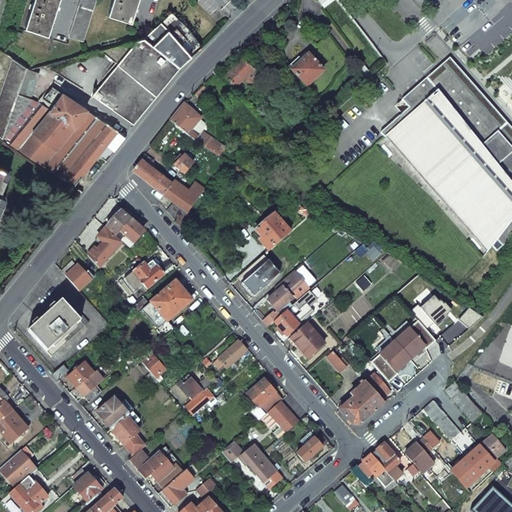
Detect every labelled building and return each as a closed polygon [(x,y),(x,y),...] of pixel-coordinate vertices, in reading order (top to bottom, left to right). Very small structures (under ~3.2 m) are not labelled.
[(48,35),(58,0),(33,0),(25,27),(48,35)] [(83,42),(96,0),(80,0),(69,38),(83,42)] [(137,0),(111,0),(107,14),(130,22),(137,0)] [(161,52),(179,67),(190,56),(201,46),(188,27),(171,11),(144,38),(161,52)] [(161,52),(144,38),(100,50),(118,63),(91,96),(133,123),(156,95),(179,67),(161,52)] [(301,61),(297,65),(296,64),(290,69),(307,87),(323,71),(313,62),(314,61),(314,59),(310,55),(307,55),(304,58),(301,61)] [(297,65),(301,61),(298,57),(288,67),(290,69),(296,64),(297,65)] [(25,67),(12,58),(0,93),(0,137),(11,144),(37,106),(30,101),(31,101),(17,92),(25,67)] [(511,129),(449,58),(439,67),(441,68),(444,65),(511,142),(511,129)] [(233,68),(224,76),(234,88),(243,79),(253,70),(243,60),(233,68)] [(361,64),(354,69),(364,82),(371,76),(361,64)] [(511,142),(444,65),(441,68),(439,67),(427,77),(401,100),(408,108),(401,114),(380,133),(383,136),(384,138),(385,137),(444,203),(449,198),(492,247),(496,251),(511,237),(511,142)] [(253,70),(243,79),(246,82),(253,83),(261,76),(254,69),(253,70)] [(209,93),(202,86),(194,94),(201,101),(209,93)] [(40,104),(74,127),(85,110),(52,87),(40,104)] [(74,127),(40,104),(37,106),(11,144),(74,186),(86,171),(98,156),(98,155),(106,144),(109,140),(118,147),(126,137),(85,110),(74,127)] [(192,111),(184,104),(169,121),(187,134),(190,131),(201,118),(192,111)] [(190,131),(187,134),(195,141),(198,137),(190,131)] [(225,149),(201,132),(198,137),(195,141),(219,156),(225,149)] [(486,253),(492,247),(449,198),(444,203),(385,137),(384,138),(486,253)] [(118,147),(109,140),(106,144),(115,151),(118,147)] [(115,151),(106,144),(98,155),(98,156),(106,162),(110,157),(115,151)] [(144,154),(139,160),(141,161),(151,169),(156,163),(144,154)] [(184,175),(193,164),(183,155),(178,160),(174,165),(184,175)] [(171,185),(151,169),(141,161),(132,172),(162,196),(171,185)] [(189,192),(174,181),(171,185),(162,196),(173,203),(186,214),(187,212),(204,189),(195,183),(189,192)] [(173,203),(167,211),(178,225),(184,231),(193,217),(187,212),(186,214),(173,203)] [(303,208),(299,214),(307,219),(312,214),(303,208)] [(110,222),(107,227),(116,235),(119,231),(133,242),(143,231),(121,211),(117,216),(110,222)] [(274,213),(255,229),(264,240),(261,242),(269,251),(290,232),(274,213)] [(114,214),(108,220),(110,222),(117,216),(114,214)] [(94,247),(87,254),(99,267),(120,243),(105,229),(101,234),(97,238),(103,243),(100,246),(97,250),(94,247)] [(71,261),(60,271),(62,272),(65,276),(76,266),(71,261)] [(143,264),(132,272),(142,284),(146,289),(163,275),(152,261),(145,267),(143,264)] [(268,261),(242,283),(253,296),(279,274),(268,261)] [(76,266),(65,276),(78,291),(87,284),(90,281),(84,276),(80,271),(76,266)] [(288,295),(303,282),(294,271),(274,288),(278,292),(268,301),(277,311),(287,302),(291,299),(288,295)] [(88,272),(84,276),(90,281),(93,278),(88,272)] [(132,272),(123,280),(133,291),(142,284),(132,272)] [(364,277),(357,283),(363,291),(371,284),(364,277)] [(175,282),(148,304),(165,323),(167,322),(191,301),(175,282)] [(309,291),(291,306),(286,311),(298,325),(301,323),(300,320),(304,317),(306,319),(313,313),(309,308),(317,301),(309,291)] [(417,321),(425,329),(433,323),(434,324),(451,310),(445,302),(443,303),(440,299),(438,301),(433,295),(411,313),(417,321)] [(80,322),(46,352),(51,357),(88,323),(65,297),(61,301),(80,322)] [(143,298),(133,307),(138,312),(141,310),(148,304),(143,298)] [(44,316),(27,331),(46,352),(80,322),(61,301),(44,316)] [(287,302),(277,311),(281,315),(286,311),(291,306),(287,302)] [(148,304),(141,310),(157,330),(165,323),(148,304)] [(469,308),(458,319),(469,329),(483,317),(469,308)] [(267,328),(274,322),(281,315),(277,311),(273,314),(273,313),(262,322),(267,328)] [(281,315),(274,322),(278,326),(275,328),(279,333),(282,331),(286,336),(298,325),(286,311),(281,315)] [(417,321),(393,341),(409,359),(424,347),(425,349),(435,341),(425,329),(417,321)] [(157,330),(156,330),(163,338),(174,329),(167,322),(165,323),(157,330)] [(289,338),(307,359),(324,345),(306,324),(289,338)] [(393,341),(370,362),(388,383),(397,375),(395,372),(409,359),(393,341)] [(238,342),(218,359),(223,365),(226,368),(246,351),(238,342)] [(333,353),(327,358),(340,372),(346,367),(333,353)] [(151,355),(142,363),(155,378),(159,374),(165,370),(151,355)] [(218,359),(213,364),(218,370),(223,365),(218,359)] [(85,363),(67,378),(76,387),(93,372),(85,363)] [(63,365),(53,375),(58,380),(68,371),(63,365)] [(84,397),(97,385),(102,382),(104,380),(97,371),(94,373),(93,372),(76,387),(73,391),(77,396),(81,393),(84,397)] [(360,371),(357,373),(365,382),(367,380),(360,371)] [(159,374),(155,378),(159,383),(164,379),(159,374)] [(187,375),(171,389),(182,402),(188,397),(191,400),(202,391),(187,375)] [(367,385),(380,400),(389,392),(392,389),(384,379),(380,383),(373,375),(367,380),(365,382),(364,383),(367,385)] [(263,379),(254,387),(266,400),(275,393),(263,379)] [(454,382),(444,391),(472,423),(481,414),(454,382)] [(89,402),(101,392),(102,391),(97,385),(84,397),(89,402)] [(367,385),(339,410),(352,425),(359,425),(381,406),(383,404),(380,400),(367,385)] [(254,387),(246,394),(258,407),(266,400),(254,387)] [(206,390),(186,407),(192,415),(207,402),(212,397),(206,390)] [(266,400),(258,407),(264,415),(268,412),(279,402),(281,400),(275,393),(266,400)] [(0,420),(11,411),(3,402),(0,398),(0,420)] [(114,398),(97,413),(111,430),(126,417),(128,415),(114,398)] [(431,403),(423,409),(451,441),(460,433),(432,401),(431,403)] [(279,402),(268,412),(273,418),(285,408),(279,402)] [(285,408),(273,418),(281,427),(292,417),(285,408)] [(11,411),(0,420),(0,432),(10,444),(27,429),(11,411)] [(111,430),(124,445),(135,435),(139,431),(126,417),(111,430)] [(286,433),(298,423),(292,417),(281,427),(286,433)] [(430,432),(422,439),(432,450),(440,443),(430,432)] [(319,433),(313,438),(321,448),(328,442),(319,433)] [(135,435),(124,445),(133,457),(140,450),(144,447),(135,435)] [(478,446),(492,462),(496,459),(504,452),(490,436),(478,446)] [(313,438),(296,453),(304,463),(321,448),(313,438)] [(422,439),(415,445),(424,456),(432,450),(422,439)] [(221,453),(229,461),(230,463),(237,457),(242,453),(233,443),(221,453)] [(383,444),(370,455),(383,470),(387,473),(399,463),(383,444)] [(276,471),(262,454),(259,451),(254,445),(244,455),(241,457),(247,465),(257,475),(260,473),(266,480),(276,471)] [(415,445),(405,454),(422,473),(425,471),(432,464),(424,456),(415,445)] [(478,446),(450,470),(464,487),(487,467),(491,463),(492,462),(478,446)] [(133,457),(129,461),(136,469),(147,458),(140,450),(133,457)] [(160,452),(138,472),(145,479),(150,475),(167,460),(169,459),(167,456),(165,458),(160,452)] [(17,453),(0,468),(0,471),(13,486),(15,488),(28,477),(36,470),(28,460),(23,460),(17,453)] [(237,457),(245,467),(247,465),(241,457),(244,455),(242,453),(237,457)] [(370,455),(362,462),(375,477),(383,470),(370,455)] [(491,463),(496,468),(501,464),(496,459),(492,462),(491,463)] [(167,460),(150,475),(158,484),(175,469),(172,467),(167,460)] [(175,469),(158,484),(163,490),(183,472),(176,463),(172,467),(175,469)] [(487,467),(491,472),(496,468),(491,463),(487,467)] [(412,465),(406,470),(411,476),(417,471),(412,465)] [(351,471),(359,480),(365,475),(357,467),(356,468),(351,471)] [(71,478),(76,483),(86,475),(81,469),(71,478)] [(163,490),(161,491),(174,506),(186,494),(182,489),(194,479),(185,470),(183,472),(163,490)] [(383,470),(375,477),(385,488),(393,481),(387,473),(383,470)] [(422,473),(420,475),(427,482),(431,478),(425,471),(422,473)] [(257,475),(263,483),(266,480),(260,473),(257,475)] [(76,483),(73,487),(86,502),(101,490),(101,489),(93,480),(87,474),(86,475),(76,483)] [(9,494),(24,511),(30,511),(32,511),(37,511),(43,508),(39,504),(47,497),(34,483),(28,477),(9,494)] [(103,486),(96,478),(93,480),(101,489),(103,486)] [(208,480),(196,490),(202,497),(214,487),(208,480)] [(342,485),(334,492),(346,506),(354,499),(342,485)] [(471,510),(473,511),(511,511),(511,506),(492,488),(471,510)] [(88,511),(107,511),(115,506),(122,499),(114,490),(88,511)] [(208,511),(215,506),(208,498),(195,509),(190,503),(180,511),(208,511)]
